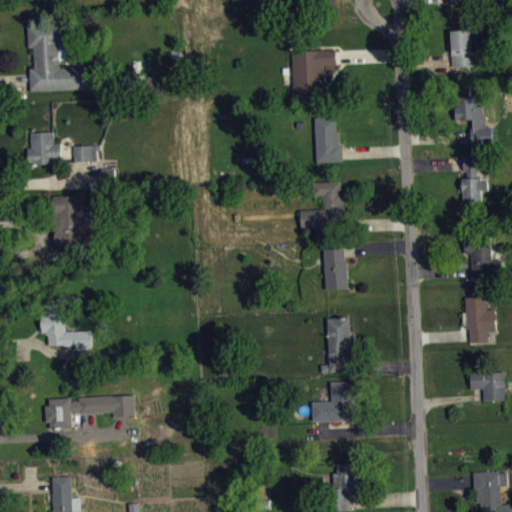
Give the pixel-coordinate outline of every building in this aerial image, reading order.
[(447,0),(448,8),(482,7),(481,0),(447,0)] [(31,89),(30,68),(35,68),(34,47),(29,47),(28,23),(62,22),(64,45),(59,45),(60,67),(93,65),(94,86),(31,89)] [(452,30),(453,51),(451,51),(452,66),(477,65),(476,50),(472,50),(472,29),(452,30)] [(292,50),(294,93),(323,91),(322,86),(325,85),(324,64),(337,63),(336,48),(292,50)] [(455,106),(456,119),(473,118),(474,127),(472,127),(472,144),(493,143),(492,126),(486,126),(486,114),(484,114),(483,105),(477,105),(476,95),(458,96),(459,106),(455,106)] [(315,116),(317,161),(344,160),(343,143),(340,143),(340,129),(337,129),(337,115),(315,116)] [(31,131),(32,148),(29,148),(29,163),(62,162),(61,142),(55,142),(54,131),(31,131)] [(74,145),(74,160),(97,160),(97,150),(101,149),(101,144),(74,145)] [(464,154),(464,170),(467,170),(468,177),(462,177),(464,200),(482,200),(481,189),(488,189),(488,180),(481,180),(481,177),(478,177),(477,169),(482,169),(481,154),(464,154)] [(101,167),(102,185),(116,185),(116,167),(101,167)] [(300,209),(302,227),(316,226),(317,234),(335,233),(335,218),(345,218),(344,191),(342,191),(342,180),(315,181),(315,195),(324,195),(325,208),(300,209)] [(53,194),(55,248),(89,247),(88,235),(97,234),(95,204),(86,204),(85,193),(53,194)] [(465,252),(471,252),(472,271),(503,270),(502,259),(492,259),(490,233),(464,233),(465,252)] [(324,248),(325,258),(318,259),(319,273),(325,272),(326,289),(349,288),(348,260),(345,260),(345,247),(324,248)] [(466,295),(467,311),(463,311),(464,324),(467,324),(467,329),(470,329),(471,341),(489,340),(488,330),(497,330),(496,308),(488,308),(487,295),(466,295)] [(42,331),(42,312),(65,311),(66,330),(92,328),(93,347),(75,348),(75,344),(48,344),(48,334),(46,334),(46,331),(42,331)] [(328,317),(330,363),(321,364),(322,372),(349,371),(348,350),(351,350),(350,316),(328,317)] [(471,371),(471,388),(484,388),(484,400),(506,399),(505,371),(487,372),(487,370),(471,371)] [(313,419),(312,401),(332,400),(331,380),(355,380),(357,397),(352,398),(353,419),(313,419)] [(51,427),(51,421),(46,421),(45,404),(50,404),(50,398),(70,397),(70,400),(79,400),(79,396),(133,394),(135,415),(114,415),(114,411),(72,413),(72,427),(51,427)] [(356,462),(358,487),(350,487),(350,509),(334,510),(333,487),(335,486),(334,473),(338,472),(337,462),(356,462)] [(474,471),(475,490),(477,490),(477,502),(481,502),(481,511),(511,511),(511,503),(502,503),(501,485),(509,485),(508,471),(500,472),(500,469),(474,471)] [(53,476),(54,492),(52,492),(53,510),(50,510),(50,511),(80,511),(80,496),(72,496),(71,475),(53,476)] [(129,502),(129,511),(140,511),(140,502),(129,502)]
